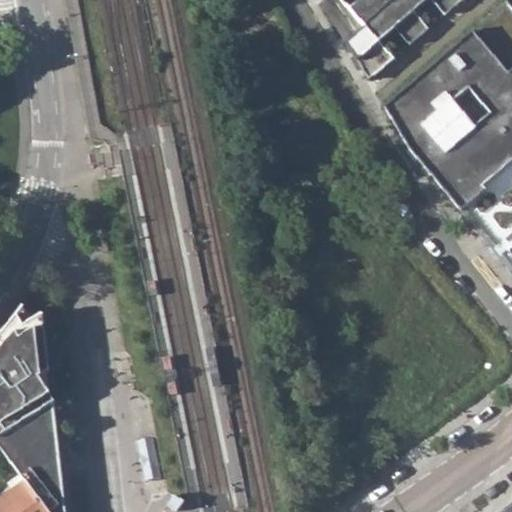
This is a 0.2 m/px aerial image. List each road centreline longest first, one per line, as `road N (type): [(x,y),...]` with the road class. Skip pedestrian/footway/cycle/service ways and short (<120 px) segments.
road 1 (residential): [(294,0),(430,221),(511,322)]
road 2 (residential): [(32,0),(45,86),(44,164),(26,235),(0,282)]
road 3 (tertiary): [(511,428),(410,508)]
